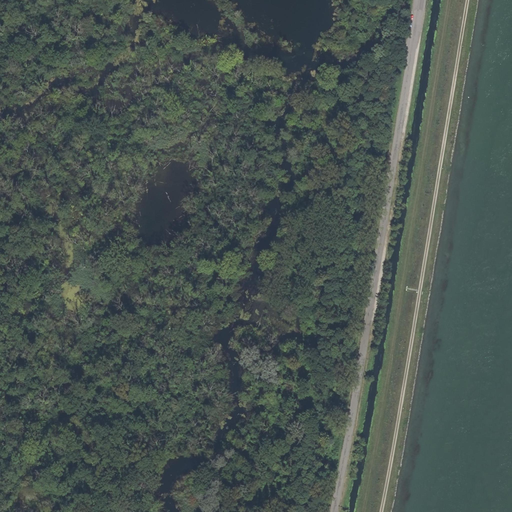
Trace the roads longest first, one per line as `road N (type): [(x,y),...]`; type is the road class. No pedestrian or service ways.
road 1 (track): [(450,0),(362,511)]
road 2 (track): [(468,0),(380,511)]
